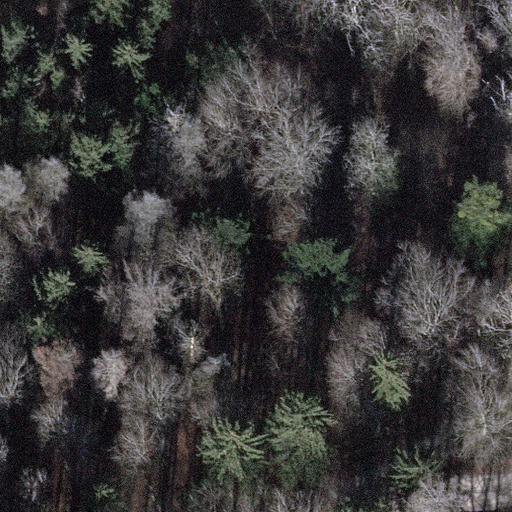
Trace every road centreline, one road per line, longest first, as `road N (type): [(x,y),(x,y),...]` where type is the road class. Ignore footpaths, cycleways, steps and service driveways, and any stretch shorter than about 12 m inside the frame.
road 1 (track): [(0,247),(85,235),(335,240),(511,225)]
road 2 (track): [(511,487),(395,489),(319,511)]
road 3 (track): [(395,489),(511,420)]
